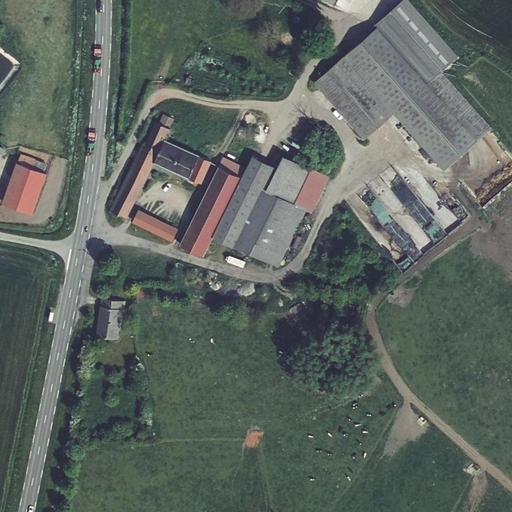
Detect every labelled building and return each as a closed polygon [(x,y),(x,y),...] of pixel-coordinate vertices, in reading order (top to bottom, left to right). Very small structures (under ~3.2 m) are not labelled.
[(404,0),(376,24),(378,26),(427,83),(441,70),(458,56),(409,0),(404,0)] [(427,83),(378,26),(315,81),(346,116),(376,90),(395,112),(445,168),(478,140),(427,83)] [(441,70),(427,83),(478,140),(491,128),(441,70)] [(376,90),(346,116),(365,138),(395,112),(376,90)] [(111,210),(125,217),(154,160),(201,182),(211,160),(166,140),(171,128),(158,122),(146,145),(143,144),(135,159),(111,210)] [(0,141),(0,157),(2,159),(10,147),(0,141)] [(36,159),(21,154),(3,202),(32,213),(46,172),(33,167),(36,159)] [(253,155),(247,169),(212,236),(240,250),(241,248),(269,191),(296,203),(312,169),(283,155),(277,167),(253,155)] [(247,169),(224,157),(181,245),(202,255),(212,236),(247,169)] [(212,162),(204,181),(208,183),(216,163),(212,162)] [(370,226),(403,270),(426,253),(416,240),(422,239),(428,235),(429,242),(432,244),(465,220),(447,207),(449,222),(443,217),(437,224),(424,226),(425,230),(409,233),(405,226),(410,220),(398,204),(415,217),(415,213),(421,209),(415,204),(414,195),(403,197),(396,187),(397,196),(388,202),(389,212),(383,207),(378,213),(386,224),(370,226)] [(241,248),(279,265),(307,209),(296,203),(269,191),(241,248)] [(338,295),(325,292),(318,346),(324,347),(326,337),(332,338),(336,312),(338,312),(340,303),(337,303),(338,295)] [(117,338),(123,300),(103,297),(98,335),(117,338)]
